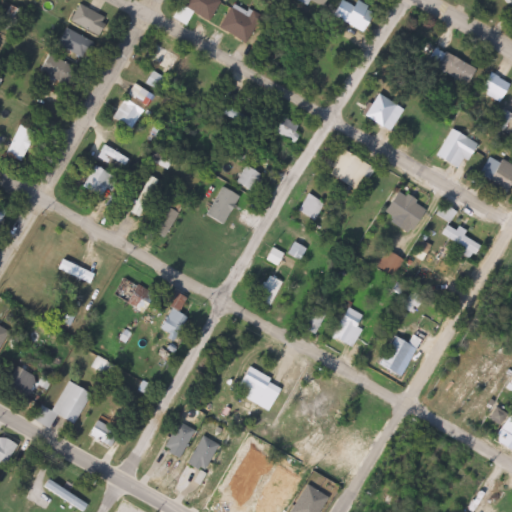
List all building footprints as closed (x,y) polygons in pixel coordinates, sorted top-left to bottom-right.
[(176,18),(185,0),(195,0),(197,1),(197,0),(221,0),(223,1),(213,21),(195,12),(189,24),(176,18)] [(511,9),(503,0),(511,0),(511,9)] [(100,36),(72,19),(82,4),(109,22),(100,36)] [(250,42),(222,28),(232,8),(260,22),(250,42)] [(172,73),(149,57),(160,42),(182,59),(172,73)] [(465,85),(429,65),(438,50),(473,70),(465,85)] [(41,70),(51,52),(82,71),(72,88),(41,70)] [(170,79),(164,91),(148,84),(154,72),(170,79)] [(476,88),(488,73),(506,86),(495,102),(476,88)] [(365,114),(379,92),(404,110),(390,131),(365,114)] [(113,116),(127,97),(140,106),(126,125),(113,116)] [(498,110),(510,114),(511,109),(511,121),(506,120),(502,130),(492,125),(498,110)] [(8,154),(21,124),(38,132),(25,162),(8,154)] [(454,169),(433,155),(450,129),(477,146),(467,162),(461,158),(454,169)] [(104,150),(108,145),(130,160),(126,165),(104,150)] [(372,169),(354,190),(331,170),(349,149),(372,169)] [(511,180),(504,193),(476,175),(489,154),(511,168),(511,180)] [(119,178),(105,199),(84,186),(97,164),(119,178)] [(209,215),(227,186),(243,196),(226,225),(209,215)] [(405,234),(377,214),(395,189),(422,209),(405,234)] [(300,210),(311,195),(325,205),(315,220),(300,210)] [(0,210),(3,205),(10,209),(0,226),(0,210)] [(301,261),(290,254),(297,243),(308,250),(301,261)] [(269,260),(275,249),(285,255),(279,266),(269,260)] [(401,261),(389,280),(372,269),(383,250),(401,261)] [(60,269),(65,259),(97,275),(92,285),(60,269)] [(273,306),(257,297),(271,274),(286,283),(273,306)] [(129,303),(145,283),(160,294),(144,314),(129,303)] [(182,313),(189,316),(178,340),(159,332),(177,292),(189,298),(182,313)] [(363,317),(348,347),(326,336),(341,306),(363,317)] [(331,318),(315,334),(304,322),(321,307),(331,318)] [(374,364),(389,337),(403,345),(408,335),(417,340),(397,377),(374,364)] [(442,391),(466,363),(481,376),(457,404),(442,391)] [(27,401),(4,388),(16,365),(40,378),(27,401)] [(269,412),(237,390),(253,367),(285,389),(269,412)] [(77,425),(58,415),(51,429),(36,420),(43,406),(55,412),(71,382),(94,394),(77,425)] [(511,453),(489,438),(509,408),(511,410),(511,453)] [(196,434),(180,457),(164,446),(181,423),(196,434)] [(4,469),(0,466),(0,436),(1,435),(19,446),(4,469)] [(221,445),(206,473),(189,463),(204,436),(221,445)] [(48,487),(53,480),(89,505),(84,511),(48,487)] [(294,489),(275,511),(263,511),(287,483),(294,489)]
